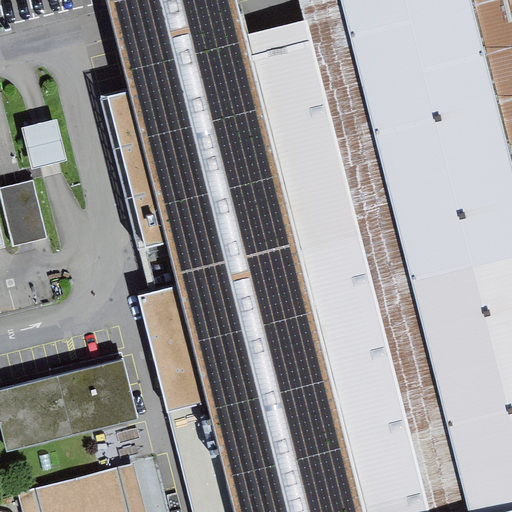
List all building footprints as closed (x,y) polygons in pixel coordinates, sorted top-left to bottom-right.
[(511,511),(511,160),(472,0),(295,0),(301,21),(246,35),(237,0),(153,0),(110,10),(114,29),(130,91),(103,97),(141,248),(167,242),(178,286),(139,295),(192,511),(511,511)] [(107,0),(110,10),(153,0),(107,0)] [(472,0),(511,160),(511,4),(511,0),(472,0)] [(58,120),(23,129),(33,171),(68,162),(58,120)] [(13,192),(0,195),(0,200),(12,251),(26,248),(47,243),(33,188),(13,192)] [(122,364),(0,392),(0,416),(9,452),(135,422),(122,364)] [(126,427),(91,435),(98,465),(133,457),(126,427)] [(145,511),(133,464),(20,492),(25,511),(145,511)]
